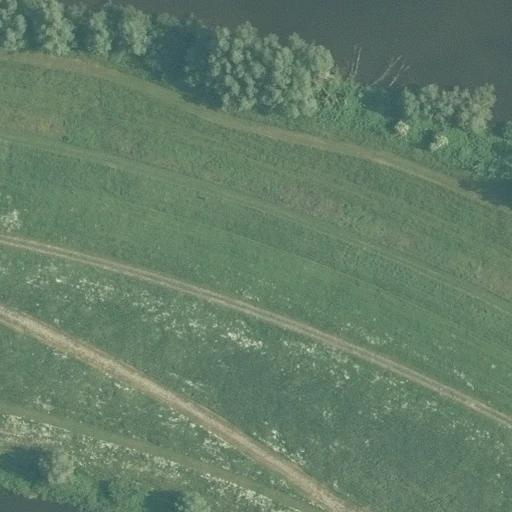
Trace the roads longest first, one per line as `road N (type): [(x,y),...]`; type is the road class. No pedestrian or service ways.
road 1 (track): [(0,240),(204,292),(367,353),(511,421)]
road 2 (track): [(351,511),(166,395),(0,310)]
